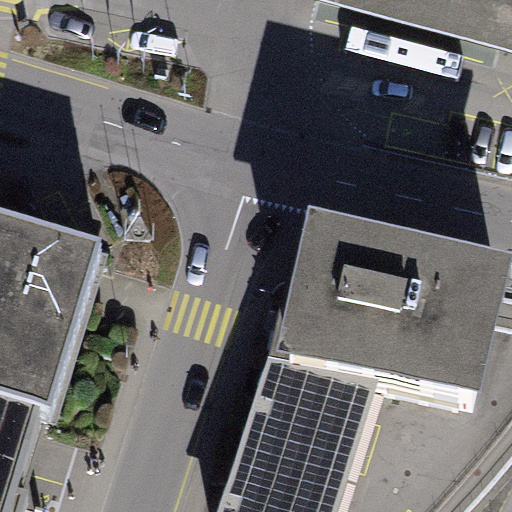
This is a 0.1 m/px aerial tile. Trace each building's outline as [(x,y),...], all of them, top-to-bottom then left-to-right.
[(511,0),(312,0),(309,15),(511,68),(511,0)] [(0,424),(39,437),(54,442),(103,272),(0,241),(0,424)] [(494,317),(498,297),(293,245),(266,353),(381,383),(471,405),(494,317)] [(341,511),(381,383),(266,353),(214,511),(341,511)] [(18,511),(39,437),(0,424),(0,511),(18,511)]
